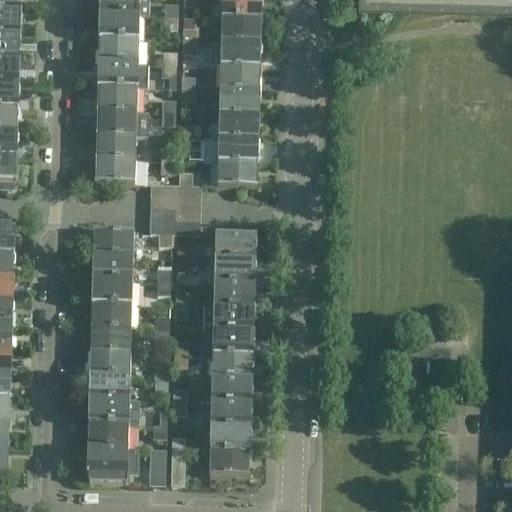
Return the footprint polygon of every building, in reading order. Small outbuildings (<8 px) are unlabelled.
[(0,0),(0,17),(19,18),(20,4),(22,4),(22,0),(0,0)] [(139,0),(98,0),(99,6),(101,6),(101,20),(139,21),(139,0)] [(197,12),(197,0),(191,0),(184,0),(184,12),(197,12)] [(263,1),(261,1),(238,0),(222,0),(222,24),(260,25),(261,10),(263,10),(263,2),(263,1)] [(166,11),(165,23),(177,23),(178,11),(166,11)] [(21,18),(19,18),(0,17),(0,41),(19,42),(19,28),(22,28),(22,20),(21,20),(21,18)] [(139,21),(101,20),(99,20),(99,22),(98,22),(98,30),(100,30),(100,44),(139,45),(139,21)] [(177,35),(177,23),(165,23),(165,35),(177,35)] [(262,25),(260,25),(222,24),(221,48),(260,49),(260,34),(263,34),(263,26),(262,26),(262,25)] [(183,35),(183,48),(196,48),(196,36),(183,35)] [(20,42),(19,42),(0,41),(0,65),(18,66),(18,52),(21,52),(21,44),(20,44),(20,42)] [(139,45),(100,44),(98,44),(98,46),(98,45),(97,54),(100,54),(99,68),(138,69),(139,45)] [(195,60),(196,48),(183,48),(183,60),(195,60)] [(261,49),(260,49),(221,48),(220,72),(259,73),(259,58),(262,58),(262,50),(261,50),(261,49)] [(164,59),(164,71),(176,71),(176,59),(164,59)] [(18,66),(0,65),(0,89),(17,90),(18,76),(20,76),(20,68),(20,66),(18,66)] [(138,69),(99,68),(98,68),(98,70),(97,70),(97,78),(99,78),(99,92),(137,93),(138,69)] [(176,84),(176,71),(164,71),(163,83),(176,84)] [(261,73),(259,73),(220,72),(220,95),(258,97),(259,82),(261,82),(262,74),(261,74),(261,73)] [(182,83),(181,95),(194,96),(194,84),(182,83)] [(19,90),(17,90),(0,89),(0,113),(17,114),(17,100),(20,100),(20,92),(19,92),(19,90)] [(137,117),(137,93),(99,92),(97,92),(97,94),(96,94),(96,102),(98,102),(98,116),(137,117)] [(194,108),(194,96),(181,95),(181,108),(194,108)] [(260,97),(258,97),(220,95),(219,120),(258,121),(258,106),(261,106),(261,98),(260,98),(260,97)] [(163,107),(163,119),(175,119),(175,107),(163,107)] [(18,114),(17,114),(0,113),(0,137),(16,138),(16,124),(19,124),(19,116),(18,116),(18,114)] [(136,141),(137,117),(98,116),(96,116),(96,118),(95,126),(98,126),(97,140),(136,141)] [(175,132),(175,119),(163,119),(162,131),(175,132)] [(259,121),(258,121),(219,120),(219,143),(257,145),(257,130),(260,130),(260,122),(259,122),(259,121)] [(193,131),(181,131),(180,143),(193,144),(193,131)] [(18,138),(16,138),(0,137),(0,161),(15,162),(16,148),(18,148),(19,140),(18,140),(18,138)] [(135,165),(136,141),(97,140),(96,140),(96,142),(95,142),(95,150),(97,150),(97,164),(135,165)] [(193,156),(193,144),(180,143),(180,156),(193,156)] [(259,145),(257,145),(219,143),(218,167),(256,169),(257,154),(259,154),(259,146),(259,145)] [(162,155),(161,167),(174,167),(174,155),(162,155)] [(17,162),(15,162),(0,161),(0,194),(13,195),(13,187),(16,187),(17,162)] [(135,165),(97,164),(95,164),(95,165),(94,165),(94,174),(97,174),(96,188),(94,188),(94,189),(135,191),(135,165)] [(174,180),(174,167),(161,167),(161,179),(174,180)] [(256,169),(218,167),(211,167),(211,192),(257,194),(258,192),(256,192),(256,178),(259,178),(259,170),(258,170),(258,169),(256,169)] [(179,179),(179,191),(192,191),(193,180),(179,179)] [(176,203),(176,191),(151,190),(151,191),(151,203),(176,203)] [(192,191),(179,191),(176,191),(176,203),(201,204),(201,193),(201,191),(192,191)] [(175,216),(176,203),(151,203),(151,214),(150,214),(150,215),(175,216)] [(201,205),(201,204),(176,203),(175,216),(200,216),(201,205)] [(175,228),(175,216),(150,215),(150,226),(150,227),(175,228)] [(200,217),(200,216),(175,216),(175,228),(200,228),(200,217)] [(0,260),(11,260),(15,261),(15,259),(13,259),(13,245),(15,245),(15,225),(0,224),(0,260)] [(175,240),(175,228),(150,227),(150,238),(150,239),(161,240),(172,240),(175,240)] [(200,229),(200,228),(175,228),(175,240),(200,241),(200,240),(200,229)] [(95,247),(94,262),(133,263),(133,238),(93,237),(93,239),(92,238),(92,247),(95,247)] [(172,253),(172,240),(161,240),(161,253),(172,253)] [(216,241),(215,265),(254,266),(254,251),(257,251),(257,243),(256,243),(256,242),(216,241)] [(178,252),(178,264),(190,265),(191,252),(178,252)] [(15,261),(11,260),(0,260),(0,284),(10,284),(14,285),(14,283),(12,283),(13,269),(15,269),(15,261)] [(133,263),(94,262),(93,261),(93,263),(92,263),(92,271),(94,271),(94,286),(132,287),(133,263)] [(190,277),(190,265),(178,264),(177,277),(190,277)] [(255,266),(254,266),(215,265),(215,289),(253,290),(254,276),(256,276),(256,267),(255,267),(255,266)] [(158,276),(158,289),(171,289),(171,276),(158,276)] [(15,285),(14,285),(10,284),(0,284),(0,308),(9,309),(13,309),(13,307),(12,307),(12,293),(14,293),(15,285)] [(132,287),(94,286),(92,285),(92,287),(91,287),(91,295),(93,295),(93,310),(132,311),(132,287)] [(171,301),(171,289),(158,289),(158,301),(171,301)] [(255,290),(253,290),(215,289),(214,313),(252,314),(253,300),(255,300),(256,291),(255,291),(255,290)] [(177,300),(176,313),(189,313),(189,300),(177,300)] [(13,309),(9,309),(0,308),(0,332),(9,332),(13,333),(13,331),(11,331),(11,317),(14,317),(14,309),(13,309)] [(132,311),(93,310),(91,309),(91,311),(90,319),(93,319),(92,333),(131,335),(132,311)] [(189,326),(189,313),(176,313),(176,325),(189,326)] [(254,314),(252,314),(214,313),(203,313),(202,337),(207,337),(252,338),(252,324),(255,324),(255,315),(254,315),(254,314)] [(157,323),(157,336),(169,336),(170,324),(157,323)] [(13,333),(9,332),(0,332),(0,356),(8,356),(12,357),(12,355),(10,355),(11,341),(13,341),(13,333)] [(131,335),(92,333),(91,333),(91,335),(90,335),(90,343),(92,343),(92,357),(130,359),(131,335)] [(169,349),(169,336),(157,336),(157,349),(169,349)] [(254,338),(252,338),(207,337),(207,347),(213,347),(213,361),(251,362),(252,347),(254,348),(254,339),(254,338)] [(175,348),(175,360),(188,361),(188,348),(175,348)] [(12,357),(8,356),(0,356),(0,379),(10,379),(10,365),(12,365),(13,357),(12,357)] [(130,359),(92,357),(90,357),(90,359),(89,359),(89,367),(91,367),(91,382),(130,383),(130,359)] [(187,374),(188,361),(175,360),(174,373),(187,374)] [(253,362),(251,362),(213,361),(212,385),(251,386),(251,371),(253,372),(254,363),(253,363),(253,362)] [(168,371),(155,371),(155,384),(168,384),(168,371)] [(11,379),(10,379),(0,379),(0,402),(9,403),(9,389),(12,389),(12,381),(11,381),(11,379)] [(130,383),(91,382),(89,381),(89,383),(88,391),(91,391),(90,405),(129,407),(130,383)] [(168,398),(168,384),(155,384),(155,398),(168,398)] [(252,386),(251,386),(212,385),(211,409),(250,410),(250,396),(253,396),(253,387),(252,387),(252,386)] [(174,396),(173,409),(186,409),(187,396),(174,396)] [(11,403),(9,403),(0,402),(0,426),(8,427),(9,413),(6,413),(7,404),(11,405),(11,403)] [(129,407),(90,405),(89,405),(89,407),(93,407),(92,415),(90,415),(90,429),(128,431),(129,407)] [(186,421),(186,409),(173,409),(173,421),(186,421)] [(252,410),(250,410),(211,409),(211,433),(249,434),(250,419),(252,420),(252,411),(252,410)] [(154,420),(154,432),(167,433),(167,420),(154,420)] [(10,427),(8,427),(0,426),(0,451),(8,451),(8,437),(11,437),(11,429),(10,429),(10,427)] [(128,431),(90,429),(88,429),(88,432),(87,432),(87,439),(90,439),(89,453),(128,455),(128,431)] [(167,445),(167,433),(154,432),(154,445),(167,445)] [(251,434),(249,434),(211,433),(210,457),(249,458),(249,444),(252,444),(252,436),(251,436),(251,434)] [(172,444),(172,457),(185,457),(186,444),(172,444)] [(9,451),(8,451),(0,451),(0,476),(9,476),(9,475),(7,475),(7,461),(10,461),(10,452),(9,452),(9,451)] [(89,463),(89,477),(87,477),(87,479),(88,479),(88,489),(127,490),(128,480),(137,480),(138,455),(128,455),(89,453),(87,453),(87,455),(86,463),(89,463)] [(165,492),(165,488),(166,457),(153,456),(152,491),(153,491),(153,490),(164,491),(165,492)] [(184,492),(185,457),(172,457),(171,492),(172,492),(172,491),(183,491),(183,492),(184,492)] [(250,458),(249,458),(210,457),(209,482),(250,483),(250,482),(248,482),(248,467),(251,468),(251,459),(250,459),(250,458)]
